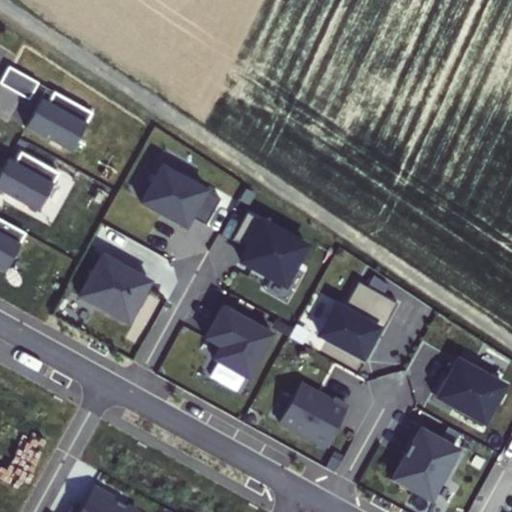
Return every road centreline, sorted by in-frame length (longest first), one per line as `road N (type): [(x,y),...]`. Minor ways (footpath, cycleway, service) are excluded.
road 1 (track): [(0,8),(511,345)]
road 2 (residential): [(130,395),(295,487)]
road 3 (residential): [(104,381),(37,511)]
road 4 (residential): [(196,272),(130,395)]
road 5 (residential): [(392,386),(330,506)]
